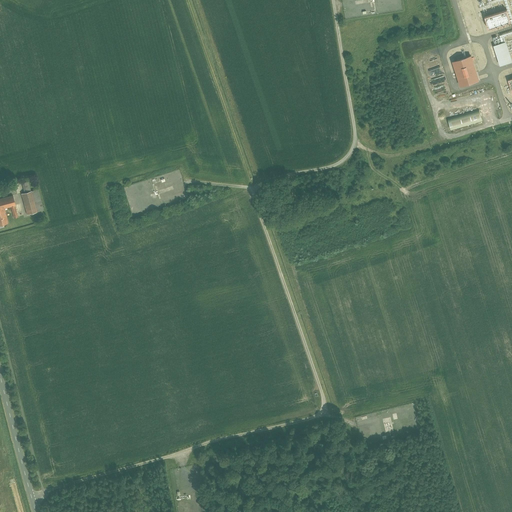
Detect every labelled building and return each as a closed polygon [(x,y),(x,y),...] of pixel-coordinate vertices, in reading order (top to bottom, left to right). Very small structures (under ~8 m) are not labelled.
[(485,17),(488,29),(511,22),(508,11),(485,17)] [(492,37),(494,44),(503,41),(502,36),(509,34),(509,32),(498,35),(498,36),(492,37)] [(506,43),(494,46),(500,66),(511,62),(506,43)] [(453,64),(461,86),(479,80),(472,58),(453,64)] [(479,111),(448,119),(452,131),(482,122),(479,111)] [(22,183),(25,193),(31,191),(29,181),(22,183)] [(25,193),(21,193),(27,215),(43,210),(38,189),(31,191),(25,193)] [(13,196),(0,198),(0,224),(8,223),(5,208),(11,207),(14,218),(18,217),(13,196)]
